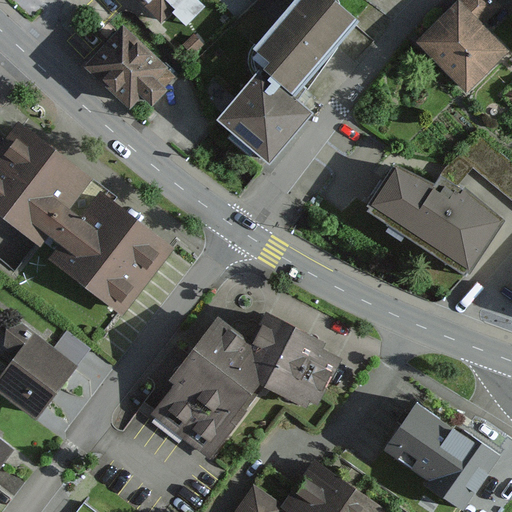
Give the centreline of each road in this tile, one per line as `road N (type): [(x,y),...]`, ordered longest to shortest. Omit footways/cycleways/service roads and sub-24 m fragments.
road 1 (residential): [(22,511),(243,231)]
road 2 (primary): [(511,361),(367,302),(243,231)]
road 3 (residential): [(243,231),(424,0)]
road 4 (primary): [(243,231),(123,143),(27,55)]
